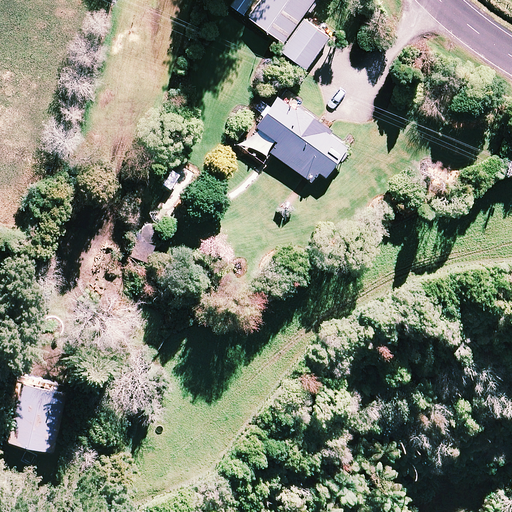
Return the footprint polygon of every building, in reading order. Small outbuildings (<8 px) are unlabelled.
[(250,0),(225,0),(220,7),(238,19),(250,0)] [(317,0),(263,0),(247,24),(284,50),(277,61),(303,79),(327,43),(300,25),(317,0)] [(313,174),(318,178),(340,148),(323,135),(325,132),(290,107),(288,110),(270,98),(237,145),(259,161),(265,153),(307,183),(313,174)] [(179,176),(167,168),(152,188),(164,197),(179,176)] [(60,389),(15,379),(2,441),(47,451),(60,389)]
